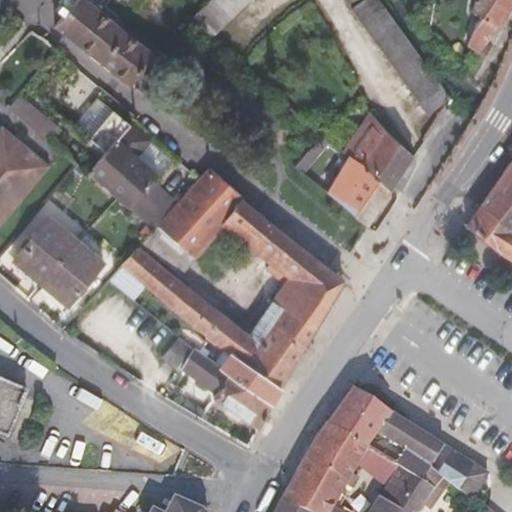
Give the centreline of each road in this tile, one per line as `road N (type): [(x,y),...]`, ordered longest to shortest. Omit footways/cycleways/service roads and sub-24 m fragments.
road 1 (residential): [(0,297),(88,366),(263,473)]
road 2 (residential): [(384,298),(273,453)]
road 3 (tertiary): [(511,100),(433,219)]
road 4 (residential): [(408,255),(511,334)]
